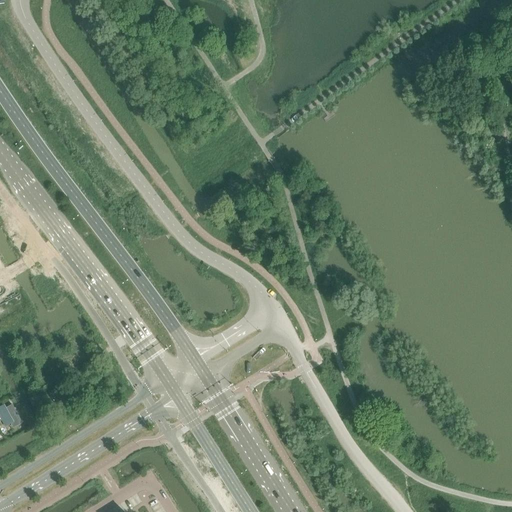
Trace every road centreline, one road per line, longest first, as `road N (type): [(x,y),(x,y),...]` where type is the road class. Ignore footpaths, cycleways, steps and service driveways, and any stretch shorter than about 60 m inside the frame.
road 1 (unclassified): [(271,308),(180,237),(38,42),(20,0)]
road 2 (primary): [(193,357),(0,91)]
road 3 (primary): [(0,150),(163,376)]
road 4 (tertiary): [(0,505),(176,395)]
road 5 (tertiary): [(163,376),(0,485)]
road 6 (primary): [(292,511),(204,374)]
road 7 (primary): [(176,395),(250,511)]
